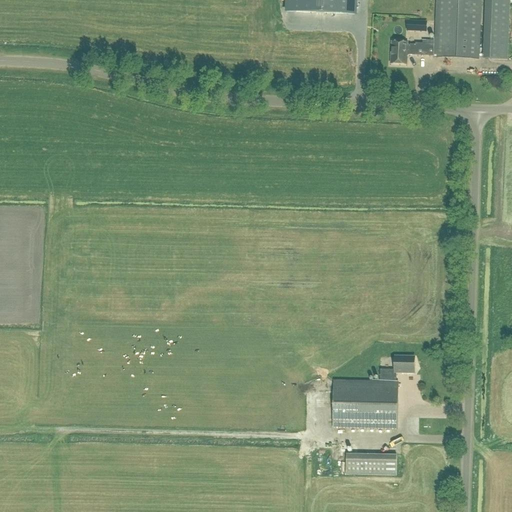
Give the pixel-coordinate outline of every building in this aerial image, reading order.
[(286,0),(286,12),(354,15),(354,0),(286,0)] [(435,57),(468,59),(479,59),(481,0),(437,0),(436,44),(416,44),(416,45),(408,45),(408,43),(392,43),(392,65),(407,65),(407,58),(409,56),(435,56),(435,57)] [(506,48),(499,42),(493,49),(499,55),(506,48)] [(335,382),(334,419),(334,429),(398,430),(399,383),(397,383),(397,374),(415,374),(415,358),(395,358),(395,371),(381,371),(380,383),(335,382)] [(348,455),(348,465),(347,476),(397,477),(398,456),(348,455)]
